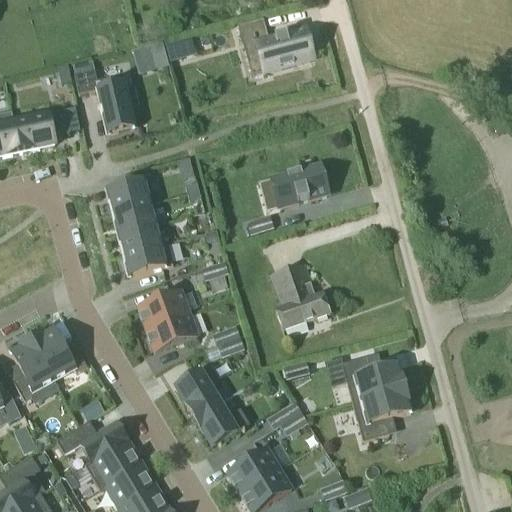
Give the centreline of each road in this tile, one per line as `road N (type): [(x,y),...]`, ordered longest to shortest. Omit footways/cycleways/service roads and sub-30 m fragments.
road 1 (unclassified): [(475,511),(335,0)]
road 2 (residential): [(73,290),(205,511)]
